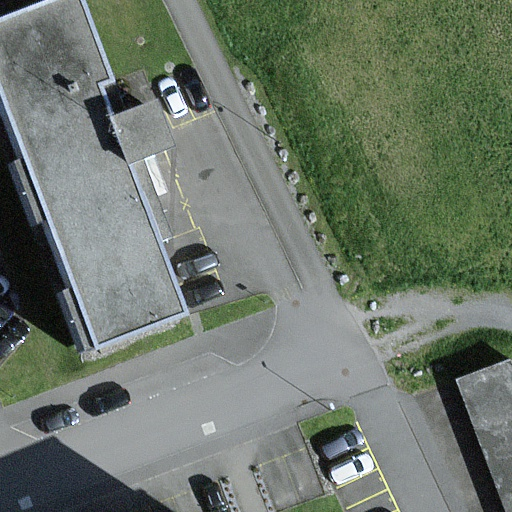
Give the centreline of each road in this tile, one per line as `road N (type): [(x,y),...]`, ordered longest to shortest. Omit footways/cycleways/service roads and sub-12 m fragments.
road 1 (residential): [(0,486),(353,366)]
road 2 (track): [(511,321),(492,316),(353,366)]
